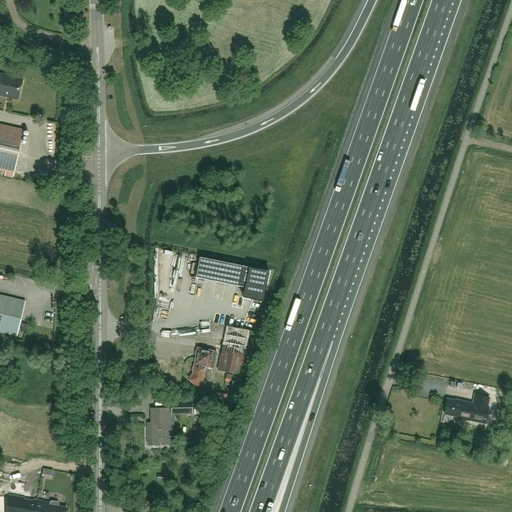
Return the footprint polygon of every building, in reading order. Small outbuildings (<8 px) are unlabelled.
[(23,80),(0,74),(0,94),(6,96),(6,95),(10,96),(10,97),(18,99),(23,80)] [(0,170),(14,174),(24,130),(0,124),(0,170)] [(200,257),(195,277),(244,287),(242,297),(263,301),(269,271),(200,257)] [(0,295),(0,332),(17,336),(25,301),(0,295)] [(240,375),(249,331),(227,326),(218,370),(240,375)] [(214,368),(217,353),(213,352),(198,348),(193,374),(190,380),(195,384),(198,385),(202,379),(205,366),(214,368)] [(461,401),(447,399),(444,413),(458,416),(458,417),(471,420),(474,403),(461,401)] [(168,422),(168,414),(192,413),(191,401),(165,401),(165,408),(151,408),(151,425),(147,425),(147,444),(169,444),(169,445),(174,445),(174,421),(168,422)] [(194,404),(194,414),(203,414),(203,404),(194,404)] [(484,440),(480,435),(475,438),(479,444),(484,440)] [(6,511),(35,511),(37,500),(10,495),(6,511)] [(65,511),(66,508),(58,506),(58,505),(51,504),(51,503),(43,501),(44,501),(37,500),(35,511),(65,511)]
